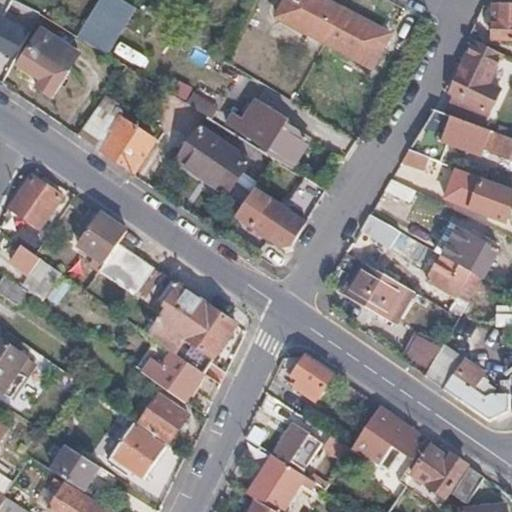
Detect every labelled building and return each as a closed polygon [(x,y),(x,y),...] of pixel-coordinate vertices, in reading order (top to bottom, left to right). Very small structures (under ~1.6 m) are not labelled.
[(108,56),(136,8),(122,0),(102,0),(79,38),(108,56)] [(286,0),(277,18),(325,43),(343,9),(325,0),(286,0)] [(511,0),(493,0),(493,38),(511,38),(511,0)] [(343,9),(325,43),(373,69),(390,35),(343,9)] [(83,55),(44,30),(21,65),(23,67),(24,72),(34,78),(37,76),(44,81),(38,89),(55,100),(83,55)] [(449,112),(483,125),(486,126),(493,109),(496,110),(504,90),(489,84),(504,51),(476,39),(452,90),(458,93),(449,112)] [(186,77),(175,97),(214,120),(225,101),(186,77)] [(238,135),(278,159),(292,168),(309,137),(289,124),(291,119),(259,100),(238,135)] [(102,105),(82,136),(136,172),(156,141),(102,105)] [(447,132),(474,144),(483,125),(449,112),(436,108),(411,149),(435,158),(447,132)] [(511,158),(511,135),(491,128),(484,146),(511,158)] [(170,163),(223,195),(234,177),(182,145),(170,163)] [(511,189),(483,179),(483,176),(457,166),(445,194),(473,205),(472,207),(507,221),(511,206),(511,189)] [(41,229),(63,198),(34,178),(13,209),(41,229)] [(413,205),(421,190),(394,178),(387,190),(413,205)] [(308,224),(258,189),(240,216),(285,249),(293,248),(308,224)] [(393,224),(372,213),(366,224),(386,236),(393,224)] [(120,244),(128,232),(101,214),(79,246),(106,265),(120,244)] [(453,220),(437,249),(445,253),(484,275),(486,276),(501,246),(453,220)] [(154,269),(120,244),(106,265),(100,274),(130,293),(133,291),(137,294),(154,269)] [(29,277),(42,261),(24,248),(12,264),(29,277)] [(462,314),(484,275),(445,253),(429,280),(447,290),(455,274),(466,280),(451,307),(462,314)] [(336,295),(394,326),(413,292),(355,260),(336,295)] [(0,293),(16,305),(26,291),(4,275),(0,281),(0,293)] [(204,374),(237,326),(179,285),(173,280),(157,300),(169,309),(166,312),(150,336),(172,352),(204,374)] [(511,314),(500,313),(500,324),(511,324),(511,314)] [(426,366),(434,340),(410,333),(402,358),(426,366)] [(35,364),(0,337),(0,390),(10,398),(35,364)] [(445,342),(426,374),(491,417),(509,409),(510,392),(493,392),(496,386),(486,379),(488,377),(482,374),(485,371),(445,342)] [(188,396),(204,374),(172,352),(163,366),(151,358),(142,371),(177,396),(181,391),(188,396)] [(314,400),(333,374),(305,355),(291,377),(298,381),(294,387),(314,400)] [(379,406),(348,385),(342,394),(365,410),(354,427),(362,433),(367,426),(379,406)] [(169,443),(188,416),(160,396),(140,424),(169,443)] [(145,478),(166,447),(134,424),(112,455),(145,478)] [(352,452),(352,450),(325,432),(321,440),(293,425),(277,453),(306,469),(319,448),(343,465),(352,452)] [(366,461),(381,436),(367,426),(362,433),(352,450),(352,452),(366,461)] [(84,490),(99,467),(67,447),(52,470),(84,490)] [(444,499),(466,467),(451,456),(449,460),(431,448),(411,475),(444,499)] [(278,511),(283,511),(294,496),(306,477),(274,457),(250,494),(258,499),(278,511)] [(467,504),(484,478),(469,468),(452,495),(467,504)] [(0,492),(4,495),(13,480),(0,471),(0,492)] [(125,494),(128,489),(103,473),(93,490),(121,508),(129,496),(125,494)] [(108,511),(66,486),(50,511),(52,511),(108,511)] [(29,511),(30,511),(7,497),(6,499),(0,508),(0,510),(3,511),(29,511)] [(278,511),(258,499),(251,511),(278,511)]
